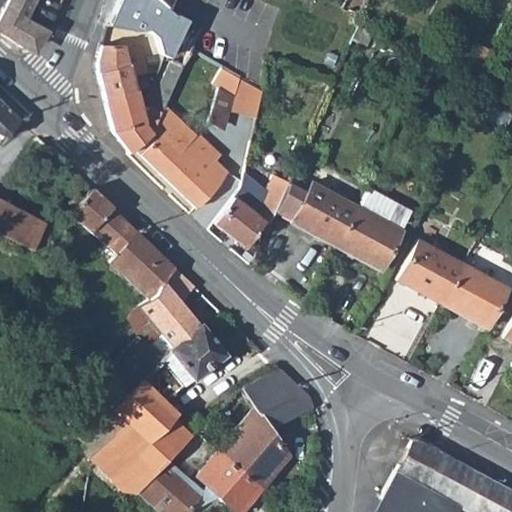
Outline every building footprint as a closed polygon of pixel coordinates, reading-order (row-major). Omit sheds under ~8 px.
[(6,0),(0,12),(0,31),(4,35),(20,45),(30,46),(36,42),(44,35),(46,30),(23,17),(31,0),(6,0)] [(32,0),(54,13),(59,0),(32,0)] [(117,0),(107,27),(120,27),(131,0),(117,0)] [(344,0),(342,7),(362,16),(368,0),(344,0)] [(153,54),(163,59),(170,62),(181,68),(188,53),(216,67),(258,88),(259,89),(260,86),(264,64),(172,14),(153,54)] [(372,31),(362,27),(357,41),(366,45),(372,31)] [(478,44),(465,71),(479,76),(492,50),(478,44)] [(141,46),(99,46),(95,61),(96,75),(104,103),(136,94),(130,76),(148,72),(141,46)] [(264,64),(260,86),(273,88),(278,62),(266,57),(264,64)] [(136,94),(104,103),(111,131),(128,154),(133,149),(149,134),(153,126),(181,68),(170,62),(148,109),(140,112),(136,94)] [(258,88),(216,67),(208,83),(230,94),(227,108),(252,114),(258,88)] [(0,135),(1,137),(3,137),(18,120),(0,102),(0,135)] [(149,134),(133,149),(197,208),(217,187),(224,175),(211,163),(218,155),(196,133),(194,135),(179,150),(160,133),(153,126),(149,134)] [(165,126),(160,133),(179,150),(194,135),(188,130),(180,138),(165,126)] [(230,198),(212,223),(243,245),(263,222),(268,224),(273,213),(286,184),(287,182),(271,174),(264,190),(242,174),(239,188),(230,198)] [(273,213),(333,245),(355,206),(310,182),(304,193),(286,184),(273,213)] [(172,267),(88,187),(80,198),(68,188),(56,204),(113,253),(107,260),(145,298),(152,295),(154,288),(172,267)] [(355,206),(333,245),(378,269),(405,217),(362,195),(355,206)] [(410,198),(407,204),(418,210),(422,203),(410,198)] [(0,234),(43,257),(56,230),(0,202),(0,234)] [(396,279),(440,303),(461,264),(417,241),(396,279)] [(461,264),(440,303),(484,327),(504,288),(461,264)] [(81,443),(77,446),(118,488),(135,492),(164,462),(189,435),(169,417),(172,414),(159,401),(219,354),(189,315),(205,298),(172,267),(154,288),(152,295),(145,298),(134,303),(167,346),(111,406),(81,443)] [(62,426),(81,443),(111,406),(167,346),(134,303),(128,309),(125,318),(134,336),(106,366),(111,371),(62,426)] [(0,330),(51,353),(55,343),(0,317),(0,330)] [(511,317),(502,337),(511,341),(511,317)] [(218,425),(206,440),(216,449),(254,493),(285,455),(268,429),(313,408),(309,396),(278,367),(239,389),(246,399),(237,407),(229,397),(209,416),(218,425)] [(236,390),(229,397),(237,407),(246,399),(239,389),(236,390)] [(511,511),(511,493),(407,437),(368,511),(452,511),(456,505),(468,511),(511,511)] [(77,446),(71,453),(112,494),(118,488),(77,446)] [(164,462),(135,492),(156,511),(186,511),(193,505),(196,508),(217,499),(231,511),(237,511),(254,493),(216,449),(194,477),(205,488),(200,495),(164,462)] [(37,466),(49,477),(63,462),(49,452),(37,466)]
